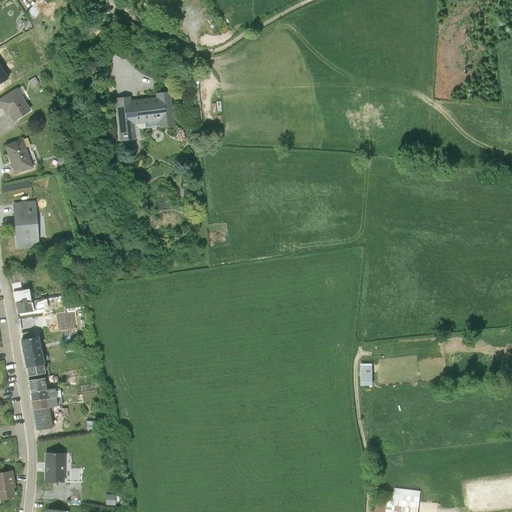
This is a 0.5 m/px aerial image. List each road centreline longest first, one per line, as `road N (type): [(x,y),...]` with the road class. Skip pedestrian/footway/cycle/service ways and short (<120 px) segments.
road 1 (residential): [(32,511),(36,447),(0,256)]
road 2 (track): [(118,6),(205,52),(306,0)]
road 3 (track): [(362,511),(351,366)]
